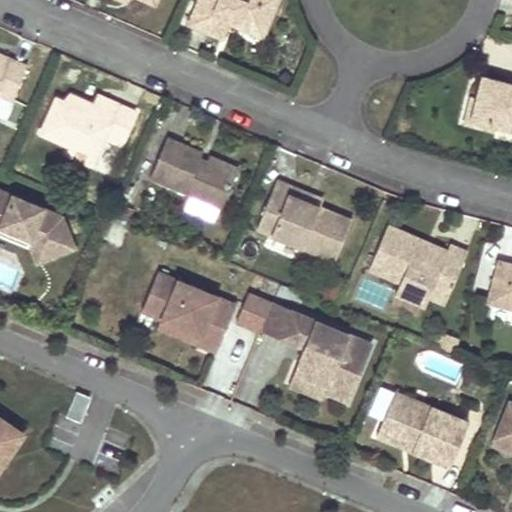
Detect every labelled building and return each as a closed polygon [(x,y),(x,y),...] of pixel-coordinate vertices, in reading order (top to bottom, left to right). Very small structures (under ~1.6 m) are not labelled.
[(273,0),(195,0),(187,20),(222,34),(227,21),(232,14),(262,26),(273,0)] [(232,14),(227,21),(259,33),(262,26),(232,14)] [(23,63),(6,55),(2,65),(0,64),(0,94),(7,97),(23,63)] [(511,128),(511,62),(506,85),(473,76),(463,116),(511,129),(511,128)] [(136,111),(119,103),(115,113),(90,102),(70,92),(66,102),(55,96),(40,129),(67,141),(63,149),(92,162),(103,138),(121,145),(136,111)] [(119,103),(95,92),(90,102),(115,113),(119,103)] [(199,148),(165,132),(146,175),(216,205),(232,169),(197,154),(199,148)] [(197,154),(232,169),(234,163),(199,148),(197,154)] [(287,180),(275,175),(265,199),(278,204),(285,188),(318,203),(322,195),(287,180)] [(318,203),(285,188),(278,204),(265,199),(252,225),(329,259),(348,215),(318,203)] [(75,250),(62,218),(0,191),(0,228),(36,243),(43,263),(75,250)] [(417,237),(385,222),(366,266),(394,279),(391,288),(418,300),(421,291),(424,283),(442,290),(459,249),(445,243),(442,248),(431,243),(429,249),(414,243),(417,237)] [(36,243),(0,228),(0,237),(29,249),(36,266),(43,263),(36,243)] [(417,237),(414,243),(429,249),(431,243),(417,237)] [(511,261),(494,257),(483,298),(511,305),(511,261)] [(227,321),(233,305),(156,273),(145,299),(164,307),(159,321),(216,345),(223,329),(218,327),(221,318),(227,321)] [(424,283),(421,291),(439,297),(442,290),(424,283)] [(159,321),(164,307),(145,299),(139,313),(159,321)] [(346,403),(370,345),(271,304),(260,330),(260,331),(304,349),(298,363),(304,377),(325,386),(322,393),(346,403)] [(211,359),(216,345),(159,321),(155,329),(194,346),(192,351),(211,359)] [(304,377),(298,363),(288,387),(319,400),(322,393),(325,386),(304,377)] [(404,405),(409,393),(391,386),(386,397),(404,405)] [(82,422),(92,398),(77,391),(67,416),(82,422)] [(446,460),(464,416),(409,393),(404,405),(386,397),(372,430),(392,438),(402,434),(410,438),(408,444),(446,460)] [(511,405),(501,401),(484,442),(511,453),(511,405)] [(0,444),(11,428),(0,419),(0,444)] [(0,462),(21,433),(11,428),(0,444),(0,462)] [(408,444),(410,438),(402,434),(392,438),(408,444)]
